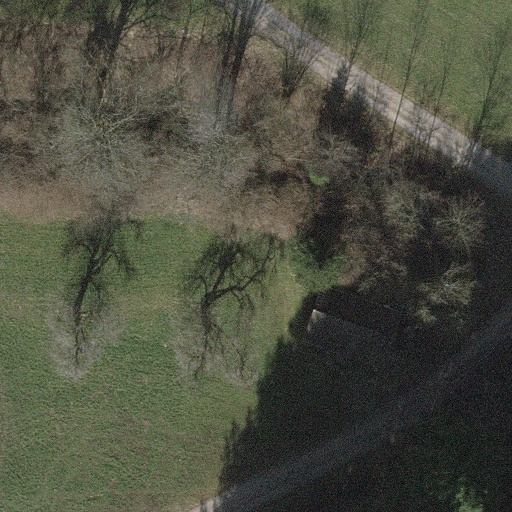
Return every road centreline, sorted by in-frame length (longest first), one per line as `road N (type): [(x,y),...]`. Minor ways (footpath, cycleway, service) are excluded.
road 1 (track): [(511,318),(385,420),(219,511)]
road 2 (track): [(511,178),(324,63),(242,0)]
road 3 (track): [(502,327),(335,270)]
